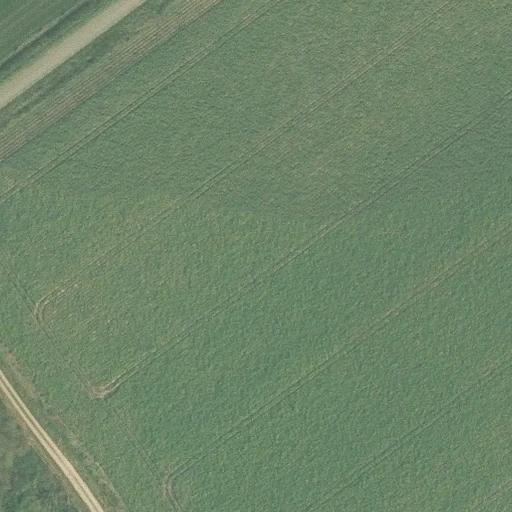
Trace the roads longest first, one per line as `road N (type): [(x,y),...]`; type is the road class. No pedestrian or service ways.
road 1 (unclassified): [(0,96),(129,0)]
road 2 (track): [(0,382),(95,511)]
